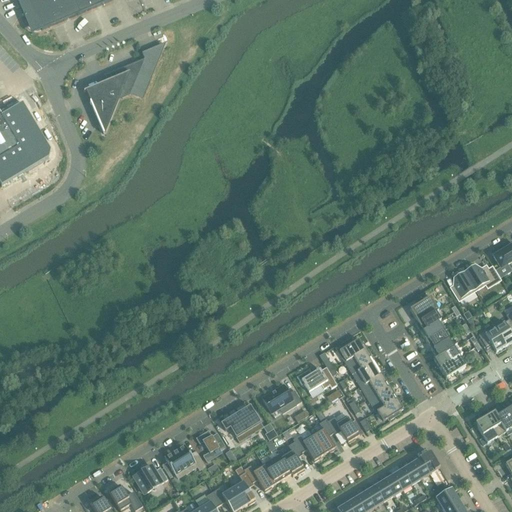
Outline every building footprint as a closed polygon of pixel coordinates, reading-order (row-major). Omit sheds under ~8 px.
[(110,0),(16,0),(27,25),(28,25),(28,26),(29,28),(31,30),(33,31),(35,31),(38,31),(40,31),(41,30),(42,31),(112,2),(110,0)] [(87,92),(92,103),(111,95),(112,98),(118,100),(130,95),(142,99),(163,45),(141,55),(144,61),(107,76),(110,82),(87,92)] [(92,103),(90,104),(103,135),(118,100),(112,98),(111,95),(92,103)] [(29,171),(34,173),(36,167),(48,160),(50,152),(22,105),(1,117),(0,114),(0,186),(1,188),(29,171)] [(501,254),(493,258),(500,270),(511,263),(511,246),(506,250),(501,253),(501,254)] [(474,268),(464,274),(476,293),(493,282),(495,286),(501,282),(492,269),(488,271),(486,268),(477,273),(474,268)] [(464,274),(454,281),(457,286),(450,290),(459,304),(476,293),(464,274)] [(415,325),(415,326),(438,312),(431,301),(432,301),(430,299),(410,311),(417,324),(415,325)] [(438,312),(415,326),(420,335),(440,323),(435,314),(438,312)] [(493,328),(505,348),(511,344),(511,337),(511,336),(511,334),(511,327),(506,317),(508,322),(504,324),(494,330),(493,328)] [(445,331),(440,323),(420,335),(426,343),(445,331)] [(483,334),(478,337),(487,350),(491,347),(496,354),(505,348),(493,328),(483,334)] [(445,331),(426,343),(431,352),(448,342),(443,333),(446,332),(445,331)] [(362,345),(361,346),(358,341),(352,345),(351,343),(344,347),(338,351),(345,363),(343,364),(344,364),(366,351),(366,350),(363,346),(362,345)] [(448,342),(431,352),(436,360),(434,362),(454,350),(448,342)] [(459,359),(454,350),(434,362),(439,371),(459,359)] [(373,363),(374,363),(374,362),(372,364),(370,360),(371,359),(371,358),(366,351),(344,364),(351,377),(374,363),(373,363)] [(463,366),(459,359),(439,371),(446,381),(465,369),(463,366)] [(334,370),(327,360),(322,363),(328,373),(334,370)] [(374,363),(351,377),(359,389),(381,376),(382,375),(380,376),(377,373),(379,372),(378,371),(374,363)] [(334,370),(328,373),(332,379),(337,375),(334,370)] [(309,371),(296,379),(301,387),(303,386),(309,394),(321,387),(323,391),(330,387),(319,371),(318,371),(317,371),(318,372),(317,372),(317,371),(316,371),(317,372),(316,372),(315,372),(316,373),(312,375),(309,371)] [(381,376),(359,389),(367,402),(389,388),(387,389),(385,385),(387,384),(386,384),(381,376)] [(284,387),(261,400),(271,416),(293,402),(296,407),(301,404),(294,392),(289,395),(284,387)] [(367,402),(375,415),(395,402),(393,398),(394,397),(394,396),(389,388),(367,402)] [(398,416),(398,414),(403,411),(399,405),(397,401),(396,401),(395,402),(375,415),(377,414),(382,424),(389,420),(390,421),(394,419),(393,419),(398,416)] [(352,411),(357,408),(354,403),(349,406),(352,411)] [(250,407),(221,425),(225,433),(230,430),(239,445),(251,437),(248,432),(260,425),(250,407)] [(352,411),(355,416),(360,413),(357,408),(352,411)] [(511,429),(511,424),(504,411),(496,416),(494,414),(506,434),(511,429)] [(506,434),(494,414),(485,419),(497,439),(506,434)] [(326,421),(326,422),(335,437),(340,433),(348,446),(355,442),(354,441),(359,438),(346,418),(336,424),(333,420),(327,424),(326,421)] [(497,439),(485,419),(475,426),(487,446),(490,444),(497,439)] [(359,424),(366,434),(371,431),(364,421),(359,424)] [(321,430),(312,436),(324,456),(329,454),(329,455),(336,451),(328,438),(333,435),(334,437),(335,437),(326,422),(319,426),(321,430)] [(273,431),(265,436),(269,443),(278,438),(273,431)] [(208,433),(196,440),(199,446),(202,445),(208,454),(203,458),(207,465),(222,455),(220,452),(225,448),(217,435),(212,438),(208,433)] [(300,438),(293,442),(302,457),(303,457),(302,455),(306,452),(314,464),(321,460),(320,459),(324,456),(312,436),(302,442),(300,438)] [(280,456),(279,456),(293,479),(297,476),(298,477),(304,473),(297,460),(302,457),(293,442),(292,442),(294,444),(288,448),(290,452),(281,458),(280,456)] [(185,447),(164,460),(175,477),(185,471),(187,475),(197,469),(199,472),(205,469),(196,454),(190,457),(185,447)] [(439,470),(429,454),(420,460),(430,476),(439,470)] [(279,456),(262,466),(275,487),(291,477),(293,479),(279,456)] [(420,460),(410,466),(420,482),(430,476),(420,460)] [(250,468),(244,472),(253,487),(252,485),(257,482),(265,494),(271,490),(271,489),(275,487),(262,466),(253,472),(250,468)] [(410,466),(401,471),(411,488),(420,482),(410,466)] [(151,468),(134,479),(144,496),(168,482),(160,470),(154,473),(151,468)] [(401,471),(392,477),(402,493),(411,488),(401,471)] [(241,482),(231,488),(244,509),(248,506),(249,507),(255,503),(247,491),(253,487),(244,472),(243,472),(245,475),(238,478),(241,482)] [(402,493),(392,477),(383,483),(393,499),(402,493)] [(393,499),(383,483),(374,488),(384,504),(393,499)] [(113,492),(109,494),(119,511),(125,511),(131,509),(133,511),(135,511),(141,508),(133,495),(127,499),(119,486),(113,490),(113,492)] [(219,490),(212,494),(220,507),(226,504),(230,511),(239,511),(244,509),(231,488),(221,494),(219,490)] [(384,504),(374,488),(364,494),(374,510),(384,504)] [(457,500),(451,490),(435,500),(441,509),(457,500)] [(208,502),(198,508),(200,511),(215,511),(220,507),(212,494),(206,498),(208,502)] [(371,511),(374,510),(364,494),(355,500),(362,511),(371,511)] [(96,500),(90,504),(94,511),(110,511),(102,499),(97,501),(96,500)] [(362,511),(355,500),(346,505),(350,511),(362,511)] [(457,511),(463,509),(457,500),(441,509),(442,511),(457,511)]
